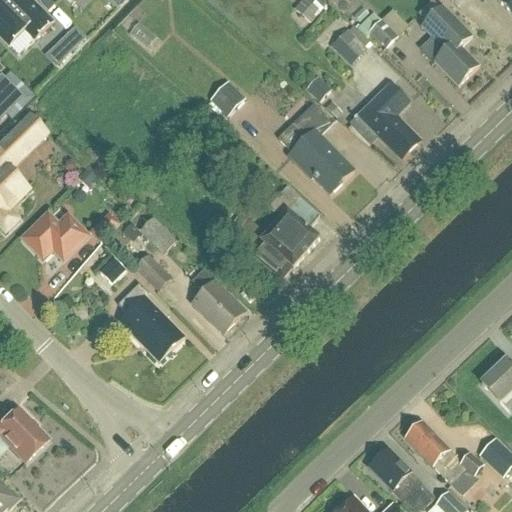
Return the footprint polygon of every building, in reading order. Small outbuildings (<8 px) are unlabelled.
[(27,0),(13,0),(10,4),(6,0),(0,0),(0,42),(10,52),(25,37),(35,46),(54,27),(27,0)] [(306,0),(294,14),(310,28),(324,13),(322,11),(326,7),(318,0),(306,0)] [(511,0),(499,0),(501,2),(497,6),(511,19),(511,0)] [(459,93),(479,73),(461,54),(473,43),(443,13),(423,33),(446,57),(435,68),(459,93)] [(385,55),(397,42),(381,26),(369,38),(385,55)] [(76,32),(64,44),(74,54),(87,43),(76,32)] [(350,72),(368,54),(348,35),(331,52),(350,72)] [(0,83),(0,122),(2,124),(23,103),(2,81),(0,83)] [(319,108),(331,95),(318,82),(306,95),(319,108)] [(226,123),(245,104),(229,87),(210,106),(226,123)] [(422,147),(397,122),(410,109),(392,90),(359,123),(352,130),(371,149),(379,142),(403,165),(422,147)] [(354,177),(319,141),(332,129),(314,111),(294,130),(307,144),(289,163),(303,177),(307,173),(315,181),(313,183),(330,200),(354,177)] [(6,236),(16,226),(7,216),(28,196),(9,176),(26,160),(49,139),(34,123),(11,144),(0,154),(0,232),(3,236),(6,236)] [(89,172),(80,181),(89,190),(99,181),(89,172)] [(269,238),(301,266),(319,245),(309,236),(320,223),(287,195),(270,215),(281,225),(269,238)] [(99,249),(119,230),(108,218),(88,237),(99,249)] [(59,230),(48,219),(23,244),(39,261),(49,251),(64,267),(89,242),(68,221),(59,230)] [(301,266),(269,238),(268,240),(251,226),(234,245),(283,287),(301,266)] [(132,229),(124,237),(130,244),(139,236),(132,229)] [(159,298),(172,284),(148,261),(135,274),(159,298)] [(113,262),(103,273),(116,286),(126,275),(113,262)] [(223,341),(246,318),(214,286),(204,276),(193,287),(205,298),(192,311),(223,341)] [(159,368),(185,343),(146,303),(150,299),(140,290),(119,311),(128,321),(120,329),(159,368)] [(511,370),(508,366),(483,390),(501,409),(511,398),(511,370)] [(3,428),(0,425),(0,442),(25,468),(48,446),(17,414),(3,428)] [(438,446),(423,431),(409,445),(419,455),(418,457),(434,474),(435,473),(453,491),(469,476),(476,483),(484,475),(486,476),(488,474),(473,461),(464,471),(458,468),(460,466),(439,444),(438,446)] [(502,483),(511,473),(511,459),(495,443),(478,460),(502,483)] [(390,456),(371,475),(393,497),(393,498),(404,510),(406,508),(409,511),(426,511),(435,504),(423,491),(420,494),(409,483),(413,479),(390,456)] [(0,511),(10,511),(19,504),(11,496),(9,498),(0,488),(0,511)] [(438,509),(440,511),(461,511),(449,499),(438,509)] [(511,511),(511,503),(511,502),(502,511),(511,511)]
